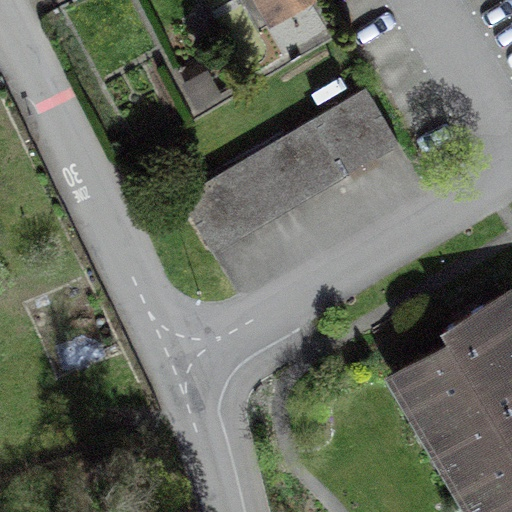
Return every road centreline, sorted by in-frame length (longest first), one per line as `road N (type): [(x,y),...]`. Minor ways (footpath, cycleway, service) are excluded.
road 1 (residential): [(0,12),(168,375)]
road 2 (residential): [(168,375),(511,184)]
road 3 (residential): [(168,375),(215,511)]
